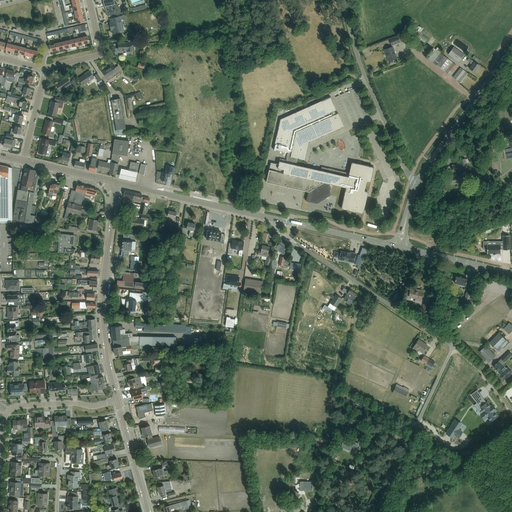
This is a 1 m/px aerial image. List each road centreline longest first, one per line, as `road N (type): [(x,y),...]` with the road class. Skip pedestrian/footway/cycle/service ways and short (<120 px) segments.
road 1 (unclassified): [(453,347),(286,237),(276,219)]
road 2 (tertiary): [(117,400),(102,309),(115,182)]
road 3 (unclassified): [(417,185),(365,78),(342,0)]
road 4 (unclassified): [(379,511),(453,347)]
road 5 (unclassified): [(417,185),(511,47)]
road 6 (tertiary): [(276,219),(115,182)]
